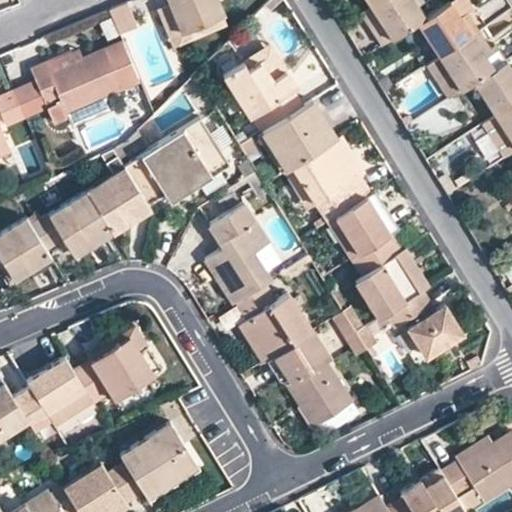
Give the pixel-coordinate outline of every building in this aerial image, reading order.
[(225,23),(221,13),(183,30),(170,0),(169,0),(156,5),(172,45),(225,23)] [(170,0),(183,30),(221,13),(216,1),(217,0),(170,0)] [(374,0),(369,4),(390,37),(417,20),(422,17),(412,2),(415,0),(374,0)] [(417,20),(438,55),(476,30),(465,12),(458,16),(449,0),(448,0),(422,17),(417,20)] [(468,0),(449,0),(458,16),(465,12),(465,13),(473,7),(468,0)] [(126,1),(109,8),(119,32),(136,25),(126,1)] [(369,4),(357,11),(379,45),(390,37),(369,4)] [(438,55),(425,63),(447,97),(460,89),(473,81),(492,68),(482,53),(488,49),(476,30),(438,55)] [(266,37),(240,53),(244,60),(270,44),(266,37)] [(122,39),(102,47),(49,69),(46,61),(30,68),(35,80),(46,105),(53,122),(103,100),(101,94),(119,85),(138,77),(122,39)] [(261,97),(271,112),(298,95),(288,80),(285,81),(277,68),(283,64),(270,44),(244,60),(240,53),(221,65),(246,106),(261,97)] [(488,49),(482,53),(492,68),(503,61),(492,46),(488,49)] [(473,81),(494,113),(511,101),(511,72),(505,60),(503,61),(492,68),(473,81)] [(283,64),(277,68),(285,81),(288,80),(291,77),(283,64)] [(46,105),(35,80),(13,89),(24,114),(46,105)] [(255,122),(279,161),(282,159),(319,136),(313,127),(326,118),(308,89),(298,95),(271,112),(255,122)] [(511,101),(494,113),(479,123),(501,157),(511,149),(511,101)] [(124,165),(145,199),(163,188),(179,179),(184,188),(227,161),(200,117),(124,165)] [(326,118),(313,127),(319,136),(332,128),(326,118)] [(0,151),(9,148),(0,126),(0,151)] [(313,193),(324,210),(365,185),(355,168),(359,165),(335,126),(332,128),(319,136),(282,159),(306,198),(313,193)] [(109,229),(110,231),(149,207),(145,199),(124,165),(85,189),(109,229)] [(437,179),(446,193),(454,188),(445,174),(437,179)] [(179,179),(163,188),(169,197),(184,188),(179,179)] [(324,210),(348,248),(385,225),(389,223),(379,207),(384,204),(370,182),(365,185),(324,210)] [(30,224),(44,247),(62,236),(72,252),(109,229),(85,189),(30,224)] [(201,250),(229,295),(232,292),(262,274),(266,271),(249,242),(264,233),(240,196),(206,217),(220,238),(201,250)] [(384,204),(379,207),(389,223),(393,220),(384,204)] [(0,231),(0,263),(3,261),(13,276),(49,254),(44,247),(30,224),(24,215),(0,231)] [(352,270),(375,307),(378,305),(418,281),(394,243),(396,242),(385,225),(348,248),(359,266),(352,270)] [(396,242),(394,243),(418,281),(424,277),(400,240),(396,242)] [(253,324),(266,347),(272,344),(307,321),(284,283),(271,291),(262,274),(232,292),(243,310),(235,315),(245,330),(253,324)] [(418,281),(378,305),(387,318),(408,305),(426,294),(418,281)] [(459,324),(440,294),(430,300),(412,312),(402,318),(421,347),(459,324)] [(430,300),(426,294),(408,305),(412,312),(430,300)] [(355,328),(362,324),(350,305),(342,308),(355,328)] [(355,353),(366,346),(355,328),(342,308),(331,315),(355,353)] [(69,361),(89,393),(105,383),(110,390),(151,364),(136,341),(142,337),(129,316),(101,335),(104,339),(107,345),(89,357),(85,351),(69,361)] [(299,384),(316,413),(346,393),(320,349),(323,347),(307,321),(272,344),(287,370),(283,373),(293,388),(299,384)] [(362,324),(355,328),(364,343),(373,338),(364,323),(362,324)] [(253,324),(245,330),(258,352),(262,350),(266,347),(253,324)] [(142,337),(136,341),(151,364),(157,360),(142,337)] [(104,339),(85,351),(89,357),(107,345),(104,339)] [(287,370),(272,344),(266,347),(262,350),(275,370),(283,373),(287,370)] [(23,410),(30,422),(48,411),(53,419),(90,395),(89,393),(69,361),(60,348),(22,372),(25,376),(8,387),(23,410)] [(0,424),(23,410),(8,387),(0,374),(0,424)] [(299,384),(293,388),(310,416),(316,413),(299,384)] [(353,404),(346,393),(316,413),(322,423),(353,404)] [(140,485),(142,489),(192,457),(167,416),(116,448),(120,455),(129,469),(140,485)] [(442,473),(456,496),(473,485),(482,499),(511,479),(511,429),(511,428),(491,442),(459,462),(457,459),(439,469),(442,473)] [(486,434),(454,454),(457,459),(459,462),(491,442),(486,434)] [(79,511),(103,511),(107,510),(103,504),(121,492),(123,496),(140,485),(129,469),(120,455),(102,466),(95,455),(58,478),(65,490),(79,511)] [(402,495),(385,505),(389,511),(457,511),(464,508),(456,496),(442,473),(439,469),(420,479),(423,485),(419,487),(415,482),(400,491),(402,495)] [(3,511),(79,511),(65,490),(53,497),(44,482),(2,509),(3,511)] [(107,510),(125,499),(123,496),(121,492),(103,504),(107,510)] [(389,511),(385,505),(377,494),(349,511),(389,511)]
